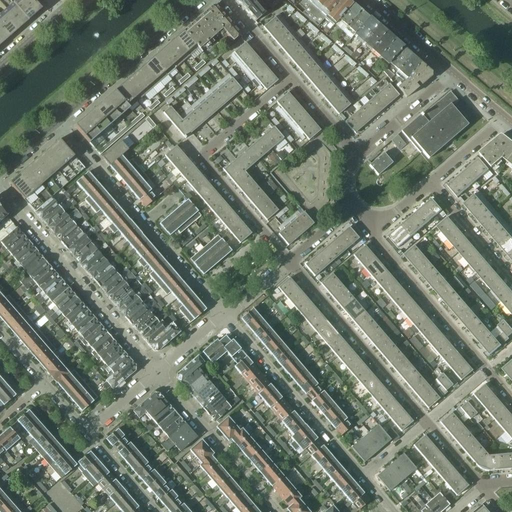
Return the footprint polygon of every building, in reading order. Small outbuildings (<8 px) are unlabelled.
[(0,0),(0,45),(28,21),(41,10),(35,4),(36,3),(33,0),(0,0)] [(252,0),(248,0),(241,6),(255,22),(264,14),(253,1),(252,0)] [(313,0),(313,1),(310,4),(301,13),(309,20),(318,11),(327,0),(313,0)] [(327,0),(318,11),(309,20),(317,27),(325,17),(340,0),(327,0)] [(346,0),(340,0),(325,17),(333,25),(352,4),(346,0)] [(352,4),(333,25),(341,32),(359,11),(358,10),(358,8),(355,6),(353,6),(352,4)] [(206,11),(218,25),(224,33),(232,26),(215,7),(211,7),(206,11)] [(224,33),(218,25),(206,11),(199,18),(215,37),(219,33),(221,35),(217,39),(225,48),(232,42),(224,33)] [(359,11),(341,32),(349,39),(352,37),(368,19),(359,11)] [(278,15),(263,28),(268,34),(283,21),(278,15)] [(199,18),(191,24),(214,51),(217,48),(211,40),(215,37),(199,18)] [(372,22),(368,19),(352,37),(355,39),(357,38),(362,42),(376,26),(376,24),(373,22),(372,22)] [(283,21),(268,34),(273,40),(289,27),(283,21)] [(184,31),(199,49),(204,46),(210,54),(214,51),(191,24),(184,31)] [(240,35),(232,26),(224,33),(228,38),(232,42),(240,35)] [(376,26),(362,42),(360,44),(364,47),(365,45),(370,49),(384,33),(384,31),(382,29),(380,29),(376,26)] [(289,27),(273,40),(279,46),(294,34),(289,27)] [(197,49),(183,32),(175,39),(190,56),(197,49)] [(337,37),(331,32),(327,36),(333,41),(337,37)] [(384,33),(370,49),(368,51),(372,54),(374,52),(378,57),(393,41),(393,39),(390,37),(389,37),(384,33)] [(294,34),(279,46),(284,53),(299,40),(294,34)] [(190,56),(175,39),(167,45),(182,63),(190,56)] [(299,40),(284,53),(289,59),(304,46),(299,40)] [(397,44),(393,41),(378,57),(377,58),(380,62),(382,60),(387,64),(401,48),(401,46),(399,44),(397,44)] [(229,56),(235,63),(250,50),(244,43),(229,56)] [(182,63),(167,45),(160,52),(175,69),(182,63)] [(304,46),(289,59),(295,65),(310,52),(304,46)] [(341,49),(349,56),(351,53),(343,46),(341,49)] [(393,74),(410,55),(401,48),(387,64),(381,71),(389,81),(392,77),(391,76),(393,74)] [(250,50),(235,63),(240,69),(255,56),(250,50)] [(175,69),(160,52),(152,59),(167,76),(175,69)] [(310,52),(295,65),(300,72),(315,59),(310,52)] [(360,61),(351,53),(349,56),(357,64),(360,61)] [(410,55),(393,74),(402,82),(406,77),(419,63),(410,55)] [(255,56),(240,69),(245,75),(261,62),(255,56)] [(167,76),(152,59),(144,65),(159,82),(167,76)] [(315,59),(300,72),(305,78),(321,65),(315,59)] [(261,62),(245,75),(251,82),(266,69),(261,62)] [(419,63),(406,77),(416,89),(430,77),(430,73),(419,63)] [(159,82),(144,65),(137,72),(152,89),(159,82)] [(321,65),(305,78),(311,84),(326,71),(321,65)] [(376,76),(368,68),(366,71),(374,79),(376,76)] [(266,69),(251,82),(256,88),(259,86),(260,85),(272,75),(266,69)] [(326,71),(311,84),(316,90),(331,77),(326,71)] [(152,89),(137,72),(129,78),(144,96),(152,89)] [(228,75),(221,81),(234,96),(241,90),(228,75)] [(272,75),(260,85),(265,91),(277,81),(272,75)] [(331,77),(316,90),(322,97),(337,84),(331,77)] [(416,89),(406,77),(402,82),(395,87),(405,99),(416,89)] [(144,96),(129,78),(121,85),(136,102),(144,96)] [(234,96),(221,81),(215,86),(228,101),(234,96)] [(337,84),(322,97),(327,103),(342,90),(337,84)] [(136,102),(121,85),(114,92),(129,109),(136,102)] [(388,85),(376,96),(385,107),(398,96),(388,85)] [(228,101),(215,86),(209,91),(222,107),(228,101)] [(342,90),(327,103),(332,109),(348,96),(342,90)] [(222,107),(209,91),(202,97),(215,112),(222,107)] [(129,109),(114,92),(104,100),(119,118),(129,109)] [(418,152),(419,154),(421,152),(428,159),(443,146),(445,144),(446,145),(450,141),(451,139),(467,126),(462,120),(461,118),(450,105),(456,100),(449,92),(422,116),(420,115),(401,132),(418,152)] [(276,103),(281,109),(292,99),(287,93),(276,103)] [(348,96),(332,109),(338,116),(340,114),(353,102),(348,96)] [(376,96),(363,107),(373,118),(385,107),(376,96)] [(215,112),(202,97),(196,102),(209,117),(215,112)] [(281,109),(280,110),(277,113),(282,119),(298,106),(292,99),(281,109)] [(119,118),(104,100),(94,109),(109,126),(119,118)] [(209,117),(196,102),(190,108),(203,123),(209,117)] [(298,106),(282,119),(288,125),(303,112),(298,106)] [(363,107),(351,117),(360,129),(373,118),(363,107)] [(162,113),(184,139),(185,139),(185,138),(191,133),(177,118),(178,118),(169,108),(162,113)] [(203,123),(190,108),(184,113),(197,128),(203,123)] [(109,126),(94,109),(84,117),(99,135),(109,126)] [(303,112),(288,125),(293,131),(309,118),(303,112)] [(197,128),(184,113),(178,118),(177,118),(191,133),(197,128)] [(99,135),(84,117),(74,126),(89,144),(99,135)] [(360,129),(351,117),(344,123),(354,134),(360,129)] [(144,120),(152,129),(155,127),(147,118),(144,120)] [(309,118),(293,131),(299,138),(301,136),(303,135),(314,125),(309,118)] [(314,125),(303,135),(308,141),(320,131),(314,125)] [(273,128),(260,138),(270,150),(283,139),(273,128)] [(391,141),(399,151),(405,146),(397,136),(391,141)] [(507,163),(511,155),(511,141),(504,136),(500,136),(479,154),(491,169),(502,159),(507,163)] [(260,138),(248,149),(258,160),(270,150),(260,138)] [(59,140),(50,147),(65,165),(73,157),(59,140)] [(102,158),(109,167),(121,156),(128,150),(120,142),(102,158)] [(65,165),(50,147),(42,154),(57,172),(65,165)] [(186,159),(175,147),(164,156),(175,169),(186,159)] [(248,149),(236,159),(245,171),(258,160),(248,149)] [(276,157),(280,161),(285,157),(281,153),(276,157)] [(383,153),(370,164),(368,166),(377,176),(392,164),(383,153)] [(57,172),(42,154),(34,161),(49,179),(57,172)] [(221,155),(214,161),(217,165),(224,159),(221,155)] [(109,167),(115,174),(127,163),(121,156),(109,167)] [(59,192),(84,169),(73,157),(65,165),(57,172),(49,179),(40,186),(32,193),(24,200),(30,207),(35,213),(52,198),(59,192)] [(197,172),(186,159),(175,169),(185,181),(197,172)] [(222,171),(233,184),(245,174),(244,172),(245,171),(236,159),(222,171)] [(479,159),(466,170),(475,182),(489,170),(479,159)] [(131,160),(127,163),(115,174),(121,181),(137,167),(131,160)] [(49,179),(34,161),(25,169),(40,186),(49,179)] [(137,167),(121,181),(127,187),(143,174),(137,167)] [(40,186),(25,169),(17,176),(32,193),(40,186)] [(466,170),(453,181),(463,192),(475,182),(466,170)] [(208,184),(197,172),(185,181),(196,194),(208,184)] [(82,190),(93,180),(88,173),(76,183),(82,190)] [(143,174),(127,187),(133,194),(145,184),(149,181),(143,174)] [(245,174),(233,184),(244,196),(256,186),(245,174)] [(32,193),(17,176),(9,183),(24,200),(32,193)] [(88,197),(99,187),(93,180),(82,190),(88,197)] [(447,186),(457,198),(463,192),(453,181),(447,186)] [(271,182),(268,185),(273,191),(276,189),(271,182)] [(145,184),(133,194),(139,201),(150,191),(145,184)] [(218,197),(208,184),(196,194),(207,206),(218,197)] [(73,186),(65,192),(68,195),(74,190),(73,186)] [(256,186),(244,196),(255,209),(266,199),(256,186)] [(89,207),(105,193),(99,187),(88,197),(84,200),(89,207)] [(154,195),(150,191),(139,201),(145,208),(161,194),(159,191),(154,195)] [(458,199),(468,211),(484,198),(478,191),(465,203),(460,197),(458,199)] [(95,214),(111,200),(105,193),(89,207),(95,214)] [(229,209),(218,197),(207,206),(218,219),(229,209)] [(52,198),(35,213),(41,220),(61,203),(58,200),(55,202),(52,198)] [(484,198),(468,211),(473,217),(489,204),(484,198)] [(266,199),(255,209),(266,221),(277,211),(266,199)] [(432,199),(425,205),(435,216),(442,211),(432,199)] [(106,218),(117,207),(111,200),(95,214),(97,217),(102,213),(106,218)] [(187,201),(180,207),(193,223),(200,216),(187,201)] [(61,203),(41,220),(47,227),(64,213),(61,209),(64,207),(61,203)] [(489,204),(473,217),(479,224),(494,210),(489,204)] [(425,205),(413,215),(423,227),(435,216),(425,205)] [(111,224),(123,214),(117,207),(106,218),(111,224)] [(180,207),(173,213),(186,229),(193,223),(180,207)] [(240,222),(229,209),(218,219),(228,232),(240,222)] [(494,210),(479,224),(484,230),(499,216),(494,210)] [(54,235),(71,221),(73,218),(72,217),(70,215),(68,217),(64,213),(47,227),(54,235)] [(89,220),(83,213),(80,215),(86,222),(89,220)] [(166,219),(176,230),(179,234),(186,229),(173,213),(166,219)] [(303,213),(297,218),(307,230),(313,224),(303,213)] [(113,234),(129,221),(123,214),(111,224),(107,228),(113,234)] [(297,218),(296,217),(294,214),(287,220),(300,236),(307,230),(297,218)] [(413,215),(400,226),(410,238),(423,227),(413,215)] [(499,216),(484,230),(490,236),(505,223),(499,216)] [(60,242),(77,228),(74,224),(76,222),(75,221),(73,218),(71,221),(54,235),(60,242)] [(448,218),(436,227),(447,240),(458,230),(448,218)] [(169,236),(176,230),(166,219),(159,225),(169,236)] [(300,236),(287,220),(280,226),(283,228),(284,230),(294,241),(300,236)] [(123,238),(135,227),(129,221),(113,234),(112,235),(115,237),(119,233),(123,238)] [(251,234),(240,222),(228,232),(239,244),(251,234)] [(505,223),(490,236),(495,242),(510,229),(505,223)] [(397,249),(410,238),(400,226),(388,237),(397,249)] [(129,245),(141,235),(141,234),(135,227),(123,238),(126,242),(122,246),(124,249),(129,245)] [(66,250),(83,236),(86,233),(83,230),(80,232),(77,228),(60,242),(66,250)] [(73,257),(89,243),(86,239),(89,237),(95,232),(92,229),(92,228),(86,233),(83,236),(66,250),(73,257)] [(348,228),(335,239),(344,251),(358,239),(348,228)] [(23,236),(17,229),(0,242),(0,243),(3,247),(0,249),(4,253),(23,236)] [(511,231),(510,229),(495,242),(500,248),(511,238),(511,231)] [(294,241),(284,230),(278,235),(287,246),(294,241)] [(469,243),(458,230),(447,240),(458,253),(469,243)] [(135,252),(146,241),(141,235),(129,245),(133,249),(128,253),(130,255),(135,252)] [(30,244),(23,236),(4,253),(7,256),(9,254),(13,258),(30,244)] [(79,265),(96,250),(99,248),(104,243),(98,236),(94,239),(97,243),(93,247),(89,243),(73,257),(79,265)] [(220,239),(217,236),(210,242),(223,258),(230,252),(220,239)] [(228,240),(224,236),(220,239),(224,244),(228,240)] [(511,238),(500,248),(506,255),(511,249),(511,238)] [(335,239),(322,251),(331,262),(344,251),(335,239)] [(141,258),(152,248),(146,241),(135,252),(141,258)] [(223,258),(210,242),(203,248),(216,264),(223,258)] [(480,255),(469,243),(458,253),(468,265),(480,255)] [(36,251),(30,244),(13,258),(16,262),(13,264),(16,268),(36,251)] [(364,246),(352,256),(363,269),(375,259),(364,246)] [(415,246),(403,256),(414,268),(426,258),(415,246)] [(86,272),(103,258),(99,254),(102,251),(99,248),(96,250),(79,265),(86,272)] [(146,265),(158,255),(152,248),(141,258),(136,262),(142,269),(146,265)] [(216,264),(203,248),(196,254),(209,270),(216,264)] [(36,251),(16,268),(19,271),(22,269),(25,273),(42,258),(36,251)] [(322,251),(310,261),(320,272),(331,262),(322,251)] [(92,280),(109,265),(112,263),(112,262),(117,258),(113,254),(108,258),(109,259),(106,262),(103,258),(86,272),(92,280)] [(209,270),(196,254),(189,260),(203,275),(209,270)] [(152,272),(164,262),(158,255),(146,265),(142,269),(144,272),(149,268),(152,272)] [(491,268),(480,255),(468,265),(479,278),(491,268)] [(42,258),(25,273),(17,280),(23,287),(26,285),(29,283),(32,280),(49,266),(42,258)] [(117,258),(112,262),(116,266),(121,262),(117,258)] [(426,258),(414,268),(425,281),(436,271),(426,258)] [(385,271),(375,259),(363,269),(374,281),(385,271)] [(304,266),(314,277),(320,272),(310,261),(304,266)] [(5,265),(11,272),(15,269),(8,262),(5,265)] [(154,282),(170,269),(164,262),(152,272),(148,276),(154,282)] [(98,287),(115,273),(112,269),(115,266),(112,263),(109,265),(92,280),(98,287)] [(1,267),(2,269),(6,273),(9,271),(4,264),(1,267)] [(49,266),(32,280),(29,283),(32,286),(35,284),(38,288),(55,273),(49,266)] [(501,280),(491,268),(479,278),(490,290),(501,280)] [(160,289),(176,276),(170,269),(154,282),(160,289)] [(396,284),(385,271),(374,281),(385,294),(396,284)] [(436,271),(425,281),(436,293),(447,283),(436,271)] [(55,273),(38,288),(42,291),(39,294),(42,298),(61,281),(55,273)] [(105,295),(122,280),(125,278),(122,275),(119,277),(115,273),(98,287),(105,295)] [(111,302),(128,288),(126,286),(135,278),(133,276),(130,273),(125,278),(122,280),(105,295),(111,302)] [(331,274),(320,284),(331,297),(342,287),(331,274)] [(457,275),(452,279),(458,286),(463,282),(457,275)] [(170,292),(182,282),(176,276),(160,289),(166,296),(170,293),(170,292)] [(277,288),(282,295),(294,285),(289,279),(277,288)] [(511,292),(501,280),(490,290),(501,303),(511,292)] [(61,281),(42,298),(45,301),(48,299),(51,303),(68,288),(61,281)] [(176,299),(188,289),(182,282),(170,292),(170,293),(176,299)] [(447,283),(436,293),(447,306),(458,296),(447,283)] [(407,296),(396,284),(385,294),(395,306),(407,296)] [(305,297),(294,285),(282,295),(293,307),(305,297)] [(342,287),(331,297),(341,309),(353,299),(342,287)] [(68,288),(51,303),(55,307),(52,309),(55,313),(74,296),(68,288)] [(128,288),(111,302),(118,310),(137,293),(134,290),(132,292),(128,288)] [(124,317),(141,302),(139,300),(147,294),(143,289),(138,293),(137,293),(118,310),(124,317)] [(182,306),(193,296),(188,289),(176,299),(179,303),(175,307),(177,310),(182,306)] [(480,290),(476,294),(480,298),(484,295),(480,290)] [(511,314),(511,292),(501,303),(511,315),(511,314)] [(4,300),(0,302),(0,315),(14,303),(8,296),(4,300)] [(74,296),(55,313),(58,316),(61,314),(64,318),(81,303),(74,296)] [(183,317),(199,303),(193,296),(182,306),(177,310),(183,317)] [(255,312),(259,308),(262,306),(263,307),(270,300),(267,296),(240,319),(247,326),(258,317),(255,312)] [(418,309),(407,296),(395,306),(406,319),(418,309)] [(458,296),(447,306),(457,318),(469,308),(458,296)] [(315,310),(305,297),(293,307),(304,320),(315,310)] [(353,299),(341,309),(352,322),(363,312),(353,299)] [(141,302),(124,317),(130,325),(150,308),(147,304),(144,306),(141,302)] [(14,303),(0,315),(0,318),(4,323),(20,310),(14,303)] [(81,303),(64,318),(68,322),(65,324),(68,328),(71,325),(87,311),(81,303)] [(189,324),(205,310),(199,303),(183,317),(189,324)] [(136,331),(153,317),(151,313),(153,311),(155,309),(157,308),(155,304),(150,308),(130,325),(136,331)] [(42,310),(38,306),(36,308),(34,309),(40,316),(44,313),(42,310)] [(469,308),(457,318),(468,331),(479,321),(469,308)] [(428,321),(418,309),(406,319),(417,331),(428,321)] [(20,310),(4,323),(10,330),(26,316),(20,310)] [(326,322),(315,310),(304,320),(315,332),(326,322)] [(87,311),(71,325),(68,328),(71,331),(74,329),(77,333),(94,318),(87,311)] [(363,312),(352,322),(363,334),(374,324),(363,312)] [(395,318),(389,312),(386,314),(391,321),(395,318)] [(141,338),(159,323),(161,321),(167,316),(164,313),(156,320),(153,317),(136,331),(141,338)] [(168,318),(172,323),(174,325),(177,322),(171,315),(168,318)] [(26,316),(10,330),(16,337),(32,323),(26,316)] [(258,317),(247,326),(252,333),(264,323),(258,317)] [(94,318),(77,333),(80,337),(78,339),(81,342),(100,326),(94,318)] [(147,344),(161,332),(164,329),(162,326),(164,324),(161,321),(159,323),(141,338),(147,344)] [(439,334),(428,321),(417,331),(428,344),(439,334)] [(479,321),(468,331),(479,343),(490,333),(479,321)] [(511,324),(509,327),(504,321),(497,327),(502,333),(499,336),(504,342),(505,343),(509,339),(507,338),(511,333),(511,324)] [(337,335),(326,322),(315,332),(325,345),(337,335)] [(32,323),(16,337),(22,344),(37,330),(32,323)] [(177,329),(174,325),(172,323),(164,329),(161,332),(169,341),(179,332),(177,329)] [(264,323),(252,333),(258,340),(270,330),(264,323)] [(374,324),(363,334),(374,347),(385,337),(374,324)] [(100,326),(81,342),(84,346),(86,344),(90,347),(106,333),(100,326)] [(395,329),(390,332),(394,337),(398,333),(395,329)] [(37,330),(22,344),(28,350),(43,337),(37,330)] [(270,330),(258,340),(264,347),(276,337),(270,330)] [(169,341),(161,332),(147,344),(153,351),(157,352),(169,341)] [(106,333),(90,347),(93,351),(90,354),(93,357),(112,340),(106,333)] [(276,337),(264,347),(270,354),(282,344),(278,339),(283,335),(280,333),(276,337)] [(490,333),(479,343),(490,356),(501,346),(490,333)] [(450,346),(439,334),(428,344),(438,356),(450,346)] [(348,347),(337,335),(325,345),(336,357),(348,347)] [(225,336),(218,342),(226,352),(236,365),(245,357),(239,350),(240,350),(232,340),(230,342),(225,336)] [(43,337),(28,350),(34,357),(49,344),(43,337)] [(385,337),(374,347),(384,359),(396,349),(385,337)] [(413,337),(409,341),(414,347),(418,343),(413,337)] [(300,340),(304,345),(306,346),(309,344),(303,338),(300,340)] [(112,340),(93,357),(96,361),(99,358),(102,361),(118,347),(112,340)] [(226,352),(218,342),(216,340),(209,346),(219,358),(226,352)] [(49,344),(34,357),(40,364),(51,354),(55,350),(49,344)] [(285,348),(282,344),(270,354),(276,361),(287,351),(292,347),(290,344),(285,348)] [(76,347),(82,354),(84,352),(78,345),(76,347)] [(219,358),(209,346),(202,353),(212,364),(208,367),(211,370),(215,368),(216,369),(219,367),(215,362),(219,358)] [(461,359),(450,346),(438,356),(449,369),(461,359)] [(107,368),(124,353),(118,347),(102,361),(104,365),(100,369),(103,372),(104,370),(107,368)] [(358,360),(348,347),(336,357),(347,370),(358,360)] [(396,349),(384,359),(395,372),(406,362),(396,349)] [(287,351),(276,361),(275,361),(281,368),(293,357),(287,351)] [(113,374),(115,372),(129,360),(124,353),(107,368),(104,370),(107,374),(110,371),(113,374)] [(51,354),(40,364),(45,371),(57,361),(51,354)] [(197,369),(204,363),(198,356),(177,374),(176,378),(180,383),(197,369)] [(428,356),(424,360),(429,365),(433,361),(428,356)] [(62,357),(57,361),(45,371),(51,378),(63,367),(59,363),(64,359),(62,357)] [(236,365),(234,367),(240,374),(251,364),(245,357),(236,365)] [(293,357),(281,368),(287,375),(299,364),(304,360),(302,358),(297,362),(293,357)] [(471,371),(461,359),(449,369),(460,381),(471,371)] [(135,367),(129,360),(115,372),(123,380),(135,371),(135,367)] [(369,372),(358,360),(347,370),(358,382),(369,372)] [(511,360),(501,370),(511,381),(511,360)] [(406,362),(395,372),(406,384),(417,374),(406,362)] [(251,364),(240,374),(244,379),(239,383),(241,385),(257,371),(251,364)] [(299,364),(287,375),(293,381),(305,371),(299,364)] [(63,367),(51,378),(57,385),(58,385),(69,375),(69,374),(73,371),(74,370),(71,368),(67,372),(63,367)] [(186,390),(203,375),(197,369),(180,383),(186,390)] [(69,375),(58,385),(64,392),(80,378),(73,371),(69,374),(69,375)] [(257,371),(241,385),(243,388),(248,384),(251,388),(263,378),(257,371)] [(308,375),(305,371),(293,381),(299,388),(311,378),(315,374),(313,371),(308,375)] [(115,372),(113,374),(105,381),(112,390),(123,380),(115,372)] [(380,385),(369,372),(358,382),(368,395),(380,385)] [(417,374),(406,384),(416,397),(428,387),(417,374)] [(452,388),(456,384),(450,378),(447,381),(442,374),(435,380),(440,387),(437,390),(442,396),(446,393),(445,391),(451,386),(452,388)] [(191,396),(208,382),(212,378),(210,375),(208,375),(204,378),(203,375),(186,390),(191,396)] [(212,385),(218,380),(217,379),(219,377),(217,375),(209,382),(212,385)] [(80,378),(64,392),(70,398),(85,385),(80,378)] [(263,378),(251,388),(255,392),(251,396),(253,399),(257,395),(269,385),(263,378)] [(317,385),(311,378),(299,388),(305,395),(317,385)] [(3,382),(0,384),(0,396),(9,389),(3,382)] [(203,410),(223,393),(220,389),(216,391),(208,382),(191,396),(203,410)] [(85,385),(70,398),(75,405),(91,392),(85,385)] [(257,395),(263,401),(275,391),(269,385),(257,395)] [(317,385),(305,395),(311,402),(322,392),(317,385)] [(391,397),(380,385),(368,395),(379,407),(391,397)] [(472,395),(483,408),(494,398),(483,385),(472,395)] [(428,387),(416,397),(427,409),(439,399),(428,387)] [(9,389),(0,396),(0,402),(3,406),(15,396),(9,389)] [(281,398),(275,391),(263,401),(269,408),(281,398)] [(91,392),(75,405),(81,412),(97,398),(91,392)] [(322,392),(311,402),(317,408),(328,398),(322,392)] [(154,393),(133,412),(139,419),(146,413),(162,399),(158,394),(154,393)] [(208,416),(225,402),(222,398),(225,395),(223,393),(203,410),(208,416)] [(225,402),(208,416),(214,422),(239,401),(236,397),(227,405),(225,402)] [(401,410),(391,397),(379,407),(390,420),(401,410)] [(281,398),(269,408),(275,415),(286,405),(281,398)] [(332,403),(328,398),(317,408),(322,415),(339,401),(337,399),(332,403)] [(465,403),(460,408),(458,407),(454,410),(460,417),(463,414),(469,420),(476,414),(470,408),(474,405),(468,398),(464,402),(465,403)] [(505,411),(494,398),(483,408),(493,420),(505,411)] [(162,399),(146,413),(152,420),(168,405),(162,399)] [(341,404),(339,401),(322,415),(328,422),(340,412),(336,408),(341,404)] [(157,426),(174,412),(168,405),(152,420),(157,426)] [(279,424),(281,422),(292,412),(286,405),(275,415),(279,419),(275,422),(277,425),(279,424)] [(412,422),(401,410),(390,420),(401,432),(412,422)] [(16,421),(23,428),(34,418),(28,411),(16,421)] [(511,426),(511,418),(505,411),(493,420),(504,433),(511,426)] [(163,433),(179,418),(174,412),(157,426),(163,433)] [(286,429),(298,418),(292,412),(281,422),(283,424),(286,429)] [(340,412),(328,422),(334,429),(346,419),(340,412)] [(439,423),(450,436),(461,426),(451,413),(439,423)] [(365,415),(356,423),(358,426),(367,418),(365,415)] [(216,428),(222,435),(238,421),(237,419),(232,423),(227,417),(216,428)] [(34,418),(23,428),(29,435),(40,425),(34,418)] [(164,442),(184,424),(179,418),(163,433),(165,435),(161,438),(164,442)] [(298,418),(286,429),(292,435),(304,425),(298,418)] [(346,419),(334,429),(340,436),(352,426),(346,419)] [(238,421),(222,435),(228,442),(230,439),(239,431),(235,426),(240,423),(238,421)] [(174,445),(190,431),(184,424),(164,442),(160,445),(166,452),(174,445)] [(46,431),(40,425),(29,435),(32,439),(28,443),(30,445),(34,441),(46,431)] [(304,426),(304,425),(292,435),(290,438),(293,441),(289,445),(292,448),(310,432),(306,427),(306,426),(305,426),(304,425),(304,426)] [(377,425),(368,433),(381,448),(390,441),(377,425)] [(461,426),(450,436),(461,449),(472,439),(461,426)] [(15,435),(11,430),(9,428),(2,434),(12,446),(17,442),(21,446),(23,444),(19,439),(15,435)] [(241,429),(239,431),(230,439),(236,446),(252,432),(250,430),(246,434),(241,429)] [(105,440),(112,447),(128,433),(126,430),(121,434),(117,430),(105,440)] [(46,431),(34,441),(30,445),(37,452),(52,438),(46,431)] [(190,431),(174,445),(179,452),(196,438),(190,431)] [(252,432),(236,446),(242,453),(253,443),(249,438),(254,434),(252,432)] [(310,432),(292,448),(295,451),(299,448),(302,452),(305,450),(304,449),(316,439),(316,438),(315,438),(310,432)] [(128,433),(112,447),(118,454),(129,443),(125,439),(130,435),(128,433)] [(381,448),(368,433),(360,440),(372,456),(381,448)] [(2,434),(0,435),(0,445),(5,452),(12,446),(2,434)] [(413,446),(424,459),(435,449),(424,436),(413,446)] [(52,438),(37,452),(43,459),(58,445),(52,438)] [(316,439),(304,449),(305,450),(302,452),(300,454),(302,456),(307,452),(310,456),(322,446),(316,440),(317,439),(316,439)] [(472,439),(461,449),(472,461),(483,451),(472,439)] [(189,451),(195,458),(207,447),(201,440),(189,451)] [(372,456),(360,440),(351,448),(363,463),(372,456)] [(133,447),(129,443),(118,454),(124,460),(135,450),(140,446),(137,443),(133,447)] [(253,443),(242,453),(247,460),(259,450),(253,443)] [(5,452),(0,445),(0,456),(3,454),(7,458),(9,456),(5,452)] [(58,445),(43,459),(49,466),(64,452),(58,445)] [(264,446),(259,450),(247,460),(253,466),(265,456),(261,452),(266,448),(264,446)] [(322,446),(310,456),(314,461),(309,465),(311,467),(316,463),(328,453),(322,446)] [(207,447),(195,458),(201,464),(211,456),(213,454),(207,447)] [(446,462),(435,449),(424,459),(435,472),(446,462)] [(135,450),(124,460),(129,467),(141,457),(135,450)] [(483,451),(472,461),(477,467),(478,468),(479,469),(480,470),(481,470),(482,471),(484,471),(485,471),(486,472),(488,472),(487,456),(483,451)] [(64,452),(49,466),(54,473),(70,459),(64,452)] [(77,468),(81,473),(96,460),(89,452),(87,452),(86,454),(86,455),(81,460),(79,460),(77,461),(77,463),(79,466),(77,468)] [(146,453),(141,457),(129,467),(135,474),(147,464),(143,459),(148,455),(146,453)] [(270,453),(265,456),(253,466),(259,473),(271,463),(275,459),(270,453)] [(316,463),(322,470),(333,460),(328,453),(316,463)] [(402,454),(393,462),(406,477),(415,469),(402,454)] [(511,463),(511,454),(503,455),(504,470),(511,469),(511,463)] [(503,455),(495,456),(496,471),(504,470),(503,455)] [(211,456),(201,464),(199,466),(203,471),(198,475),(200,477),(216,463),(211,456)] [(495,456),(487,456),(488,472),(496,471),(495,456)] [(70,459),(54,473),(60,479),(76,466),(70,459)] [(275,459),(271,463),(259,473),(265,480),(277,470),(272,465),(277,461),(275,459)] [(96,460),(81,473),(81,474),(86,480),(102,467),(96,460)] [(333,460),(322,470),(328,477),(339,466),(333,460)] [(393,462),(385,469),(398,485),(406,477),(393,462)] [(456,474),(446,462),(435,472),(445,484),(456,474)] [(216,463),(200,477),(202,479),(206,475),(210,480),(222,470),(216,463)] [(151,468),(147,464),(135,474),(141,481),(153,470),(157,466),(155,464),(151,468)] [(339,466),(328,477),(334,483),(345,473),(339,466)] [(102,467),(86,480),(93,487),(97,484),(108,474),(102,467)] [(389,492),(398,485),(385,469),(376,477),(389,492)] [(157,475),(153,470),(141,481),(147,487),(159,477),(163,473),(161,471),(157,475)] [(210,492),(228,477),(222,470),(210,480),(215,485),(208,491),(210,492)] [(277,470),(265,480),(271,487),(287,473),(286,471),(281,475),(277,470)] [(287,473),(271,487),(277,494),(289,484),(284,479),(289,475),(287,473)] [(345,473),(334,483),(339,490),(351,480),(345,473)] [(108,474),(97,484),(102,490),(114,480),(108,474)] [(467,487),(456,474),(445,484),(456,496),(467,487)] [(159,477),(147,487),(153,494),(165,484),(159,477)] [(222,494),(234,484),(228,477),(210,492),(211,494),(218,489),(222,494)] [(114,480),(102,490),(108,497),(120,487),(114,480)] [(351,480),(339,490),(335,494),(337,497),(342,493),(345,497),(357,487),(351,480)] [(413,490),(415,492),(424,484),(422,482),(413,490)] [(165,484),(153,494),(159,501),(171,491),(165,484)] [(234,484),(222,494),(226,499),(222,502),(223,504),(228,500),(240,490),(234,484)] [(289,484),(277,494),(283,501),(299,487),(297,485),(293,489),(289,484)] [(120,487),(108,497),(112,502),(107,506),(110,508),(114,504),(126,494),(120,487)] [(299,487),(283,501),(288,507),(298,499),(298,500),(300,498),(296,493),(301,489),(299,487)] [(357,487),(345,497),(349,501),(344,505),(347,508),(351,504),(363,494),(357,487)] [(448,506),(438,494),(434,489),(432,491),(436,496),(431,500),(441,511),(448,506)] [(7,490),(3,494),(0,495),(0,508),(13,497),(7,490)] [(228,500),(234,507),(246,498),(240,490),(228,500)] [(171,491),(159,501),(165,508),(177,498),(171,491)] [(126,494),(114,504),(120,511),(132,501),(126,494)] [(363,494),(351,504),(355,508),(350,511),(356,511),(369,501),(363,494)] [(13,497),(0,508),(0,511),(9,511),(19,504),(13,497)] [(177,498),(165,508),(168,511),(173,511),(183,504),(177,498)] [(246,498),(234,507),(237,511),(242,511),(252,504),(246,498)] [(298,499),(288,507),(286,510),(287,511),(297,511),(304,506),(298,500),(298,499)] [(440,511),(441,511),(431,500),(424,506),(429,511),(440,511)] [(132,501),(120,511),(121,511),(131,511),(137,507),(132,501)] [(417,511),(429,511),(424,506),(420,501),(417,503),(422,508),(417,511)] [(308,502),(304,506),(297,511),(308,511),(305,508),(310,504),(308,502)]
